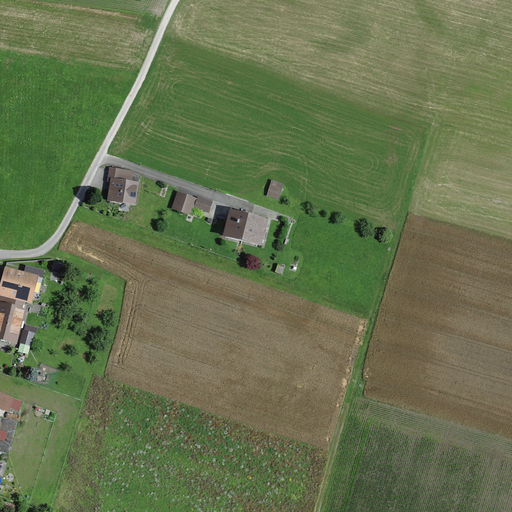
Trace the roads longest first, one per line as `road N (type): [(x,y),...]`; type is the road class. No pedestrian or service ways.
road 1 (track): [(316,511),(370,322)]
road 2 (unclassified): [(0,256),(54,242),(109,140)]
road 3 (track): [(109,140),(179,0)]
